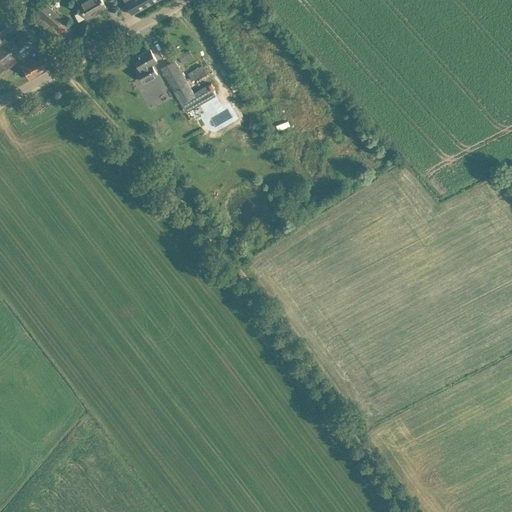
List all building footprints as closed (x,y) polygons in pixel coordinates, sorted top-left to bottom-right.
[(77,0),(79,4),(87,18),(106,7),(102,0),(77,0)] [(124,0),(132,14),(133,13),(156,0),(124,0)] [(35,10),(29,17),(38,25),(44,18),(56,28),(63,19),(44,2),(37,11),(35,10)] [(0,39),(3,37),(1,34),(8,28),(3,21),(0,23),(0,39)] [(0,46),(0,74),(18,60),(15,57),(11,51),(17,46),(11,38),(5,43),(1,46),(0,46)] [(150,49),(135,57),(139,66),(141,69),(138,70),(144,81),(158,74),(152,63),(157,60),(155,57),(150,49)] [(182,62),(193,57),(189,50),(179,56),(182,62)] [(45,51),(36,57),(21,67),(29,78),(52,63),(45,51)] [(175,60),(161,68),(162,69),(174,91),(176,94),(190,86),(188,83),(176,61),(175,60)] [(189,71),(193,79),(208,71),(204,63),(189,71)] [(209,84),(194,93),(195,94),(200,103),(215,95),(209,84)]
